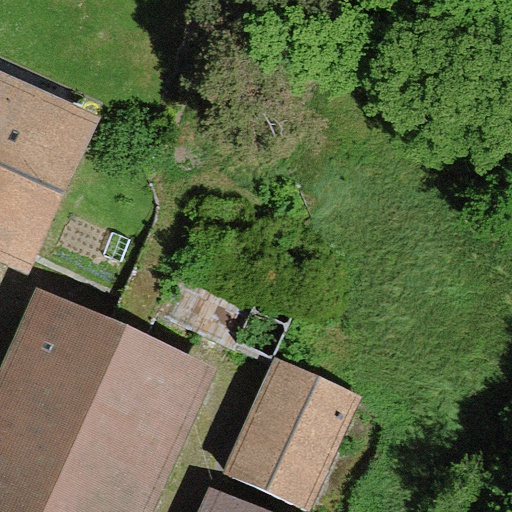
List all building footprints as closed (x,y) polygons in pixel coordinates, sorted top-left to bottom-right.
[(0,244),(20,254),(72,136),(1,104),(0,106),(0,244)] [(511,197),(487,185),(468,222),(511,243),(511,197)] [(274,369),(307,298),(193,245),(171,292),(159,318),(274,369)] [(159,318),(171,292),(134,274),(124,298),(118,312),(155,330),(159,318)] [(104,347),(56,325),(0,452),(0,511),(128,511),(183,383),(104,347)] [(307,511),(358,400),(281,366),(232,478),(306,511),(307,511)]
